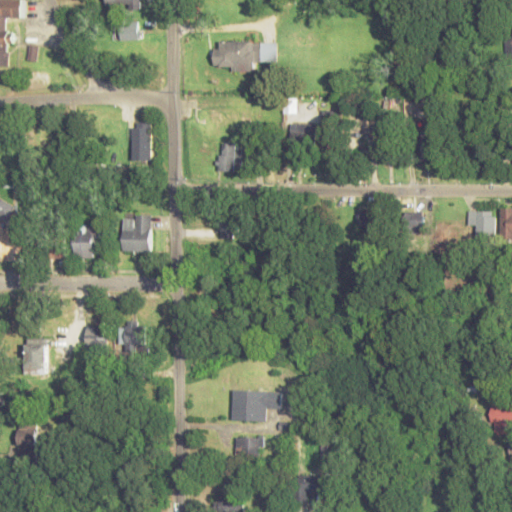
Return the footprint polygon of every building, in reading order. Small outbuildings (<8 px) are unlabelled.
[(0,0),(0,64),(10,65),(10,43),(15,43),(15,31),(7,31),(7,18),(25,17),(25,0),(0,0)] [(278,61),(278,41),(216,41),(216,71),(256,71),(256,61),(278,61)] [(154,122),(135,122),(135,159),(154,159),(154,122)] [(293,142),(319,142),(319,124),(293,124),(293,142)] [(441,127),(421,127),(421,155),(441,155),(441,127)] [(381,163),(401,163),(401,129),(381,129),(381,163)] [(219,171),(241,171),(241,143),(219,143),(219,171)] [(12,204),(0,200),(0,211),(9,214),(12,204)] [(220,239),(250,239),(250,207),(220,207),(220,239)] [(511,207),(502,208),(502,238),(511,238),(511,207)] [(359,225),(376,225),(376,210),(359,210),(359,225)] [(469,227),(478,227),(478,238),(497,238),(497,211),(469,211),(469,227)] [(401,232),(425,232),(425,213),(401,213),(401,232)] [(153,215),(124,215),(124,251),(153,251),(153,215)] [(77,258),(99,258),(99,248),(104,248),(104,225),(77,225),(77,258)] [(0,257),(28,258),(28,232),(0,232),(0,257)] [(69,258),(68,235),(40,236),(41,259),(69,258)] [(110,325),(89,325),(89,355),(110,355),(110,325)] [(150,327),(122,328),(123,352),(151,351),(150,327)] [(27,339),(27,374),(50,374),(50,339),(27,339)] [(272,408),(282,409),(283,391),(236,389),(235,420),(271,421),(272,408)] [(500,425),(511,425),(511,395),(500,395),(500,425)] [(19,445),(38,445),(38,421),(19,421),(19,445)] [(142,450),(142,424),(122,424),(122,450),(142,450)] [(262,436),(239,436),(239,455),(262,455),(262,436)] [(511,444),(496,445),(496,461),(511,460),(511,444)] [(329,475),(297,475),(297,506),(310,506),(310,493),(329,493),(329,475)] [(367,489),(384,501),(393,489),(376,477),(367,489)] [(219,511),(236,511),(245,511),(245,497),(219,497),(219,511)]
